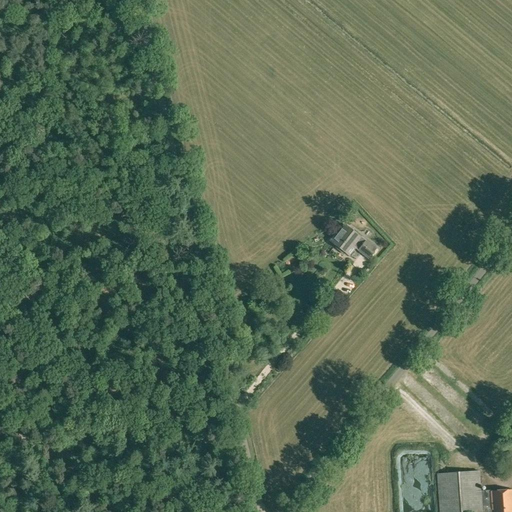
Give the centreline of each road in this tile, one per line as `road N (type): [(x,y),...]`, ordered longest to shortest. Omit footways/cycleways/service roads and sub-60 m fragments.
road 1 (unclassified): [(263,511),(148,0)]
road 2 (unclassified): [(283,511),(511,234)]
road 3 (track): [(0,430),(217,511)]
